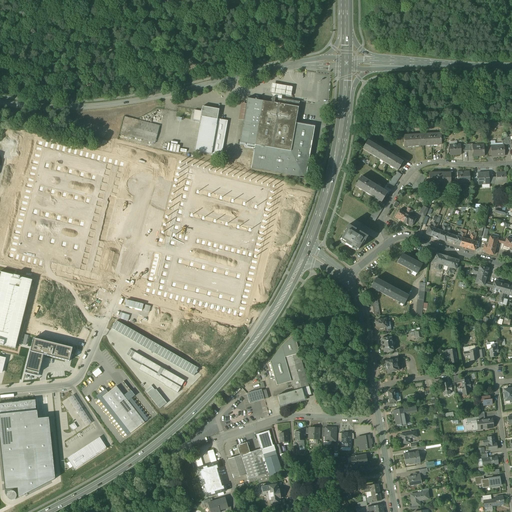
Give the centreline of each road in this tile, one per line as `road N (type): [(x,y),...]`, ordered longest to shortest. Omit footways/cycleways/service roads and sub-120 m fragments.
road 1 (primary): [(46,511),(131,463),(185,418),(266,325),(302,259)]
road 2 (unclassified): [(324,60),(91,106),(0,100)]
road 3 (residential): [(0,392),(80,377),(128,268)]
road 4 (residential): [(390,241),(382,219),(413,168),(433,160),(511,163)]
road 5 (residential): [(221,437),(297,416),(379,421)]
road 6 (primary): [(308,245),(325,200),(344,93)]
road 7 (residential): [(373,387),(493,364),(497,380)]
road 8 (secondary): [(375,61),(511,66)]
road 9 (residential): [(511,267),(410,236),(390,241)]
